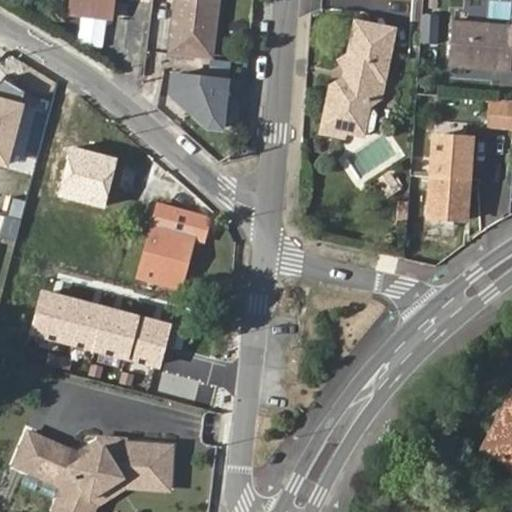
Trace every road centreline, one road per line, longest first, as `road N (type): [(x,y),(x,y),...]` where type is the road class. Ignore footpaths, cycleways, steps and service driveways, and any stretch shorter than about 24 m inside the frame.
road 1 (residential): [(268,240),(226,187),(114,95),(0,19)]
road 2 (residential): [(268,240),(240,482),(249,511)]
road 3 (tertiary): [(296,511),(366,392),(447,309)]
road 4 (residential): [(287,0),(268,240)]
road 5 (residential): [(447,309),(416,292),(294,261),(268,240)]
